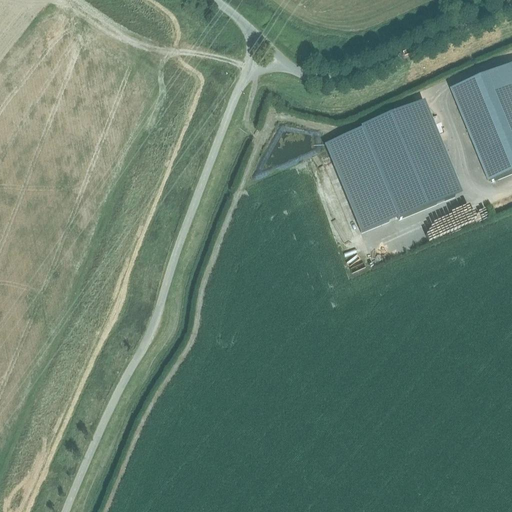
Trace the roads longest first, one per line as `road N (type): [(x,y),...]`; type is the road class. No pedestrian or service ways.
road 1 (unclassified): [(61,511),(150,334),(246,76)]
road 2 (unclassified): [(287,67),(344,79),(511,8)]
road 3 (unknown): [(511,56),(459,81),(441,100),(467,186),(485,195),(511,183)]
